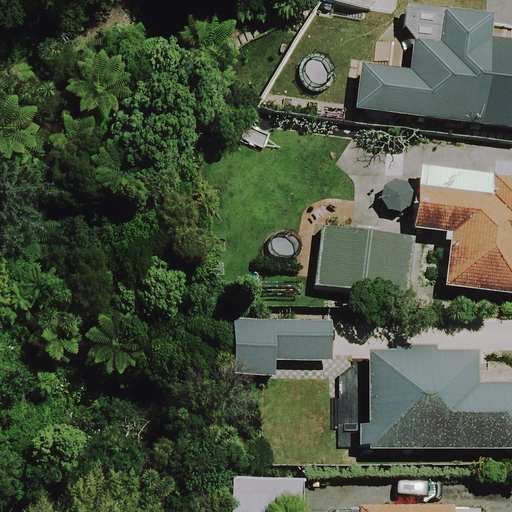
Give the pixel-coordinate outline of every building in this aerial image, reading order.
[(389,0),(323,0),(322,13),(388,19),(389,0)] [(357,115),(511,132),(511,45),(494,43),(496,19),(408,9),(406,32),(414,46),(411,75),(362,69),(357,115)] [(421,170),(415,234),(454,238),(448,292),(511,298),(511,168),(497,167),(496,178),(421,170)] [(413,240),(321,230),(315,291),(407,301),(413,240)] [(332,366),(332,326),(235,326),(235,383),(275,383),(275,366),(332,366)] [(371,449),(371,455),(511,454),(511,388),(481,389),(481,356),(439,356),(439,351),(398,352),(398,357),(371,357),(371,428),(361,428),(361,449),(371,449)] [(299,511),(299,480),(227,481),(227,511),(299,511)]
